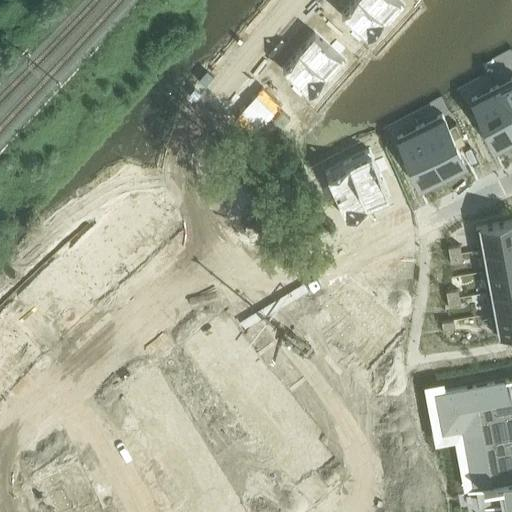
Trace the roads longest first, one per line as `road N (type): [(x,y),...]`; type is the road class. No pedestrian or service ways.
road 1 (residential): [(316,0),(184,148),(189,210),(212,269)]
road 2 (residential): [(212,269),(125,333),(0,445)]
road 3 (residential): [(351,261),(511,184)]
road 4 (residential): [(351,261),(316,275),(212,269)]
